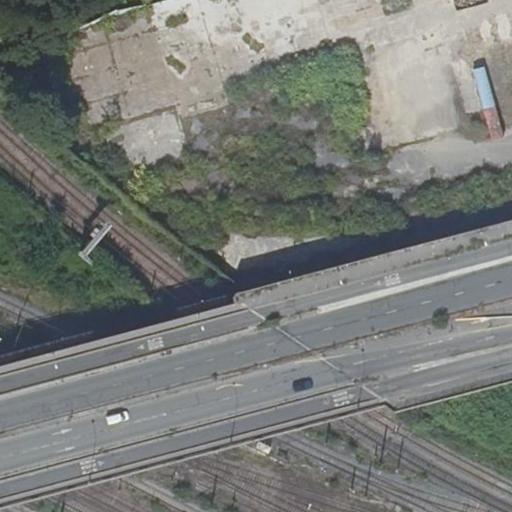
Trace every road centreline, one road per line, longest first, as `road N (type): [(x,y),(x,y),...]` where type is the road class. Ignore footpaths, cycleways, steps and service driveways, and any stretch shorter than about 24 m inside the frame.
road 1 (primary): [(511,276),(0,413)]
road 2 (primary): [(0,456),(340,365),(511,329)]
